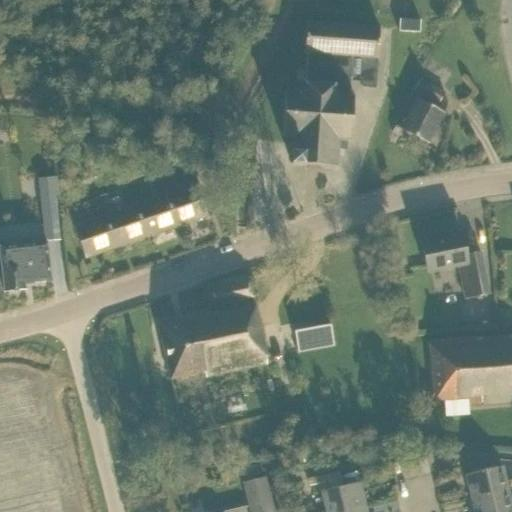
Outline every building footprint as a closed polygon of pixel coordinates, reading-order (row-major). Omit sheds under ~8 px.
[(399,20),(398,32),(419,33),(419,21),(399,20)] [(303,166),(336,168),(338,150),(346,150),(346,142),(348,143),(353,97),(348,97),(350,79),(360,80),(359,88),(360,89),(361,90),(363,90),(375,91),(379,30),(306,25),(304,55),(307,56),(304,92),(296,92),(296,93),(285,92),(281,137),(284,137),(284,146),(292,147),(292,152),(291,165),(303,166)] [(419,100),(422,95),(438,103),(444,92),(419,80),(403,114),(408,116),(401,129),(428,143),(444,114),(419,100)] [(16,136),(46,139),(47,128),(17,125),(16,136)] [(169,147),(157,151),(161,161),(172,156),(169,147)] [(37,163),(39,188),(55,186),(53,162),(37,163)] [(79,187),(91,183),(89,174),(77,178),(79,187)] [(196,185),(166,195),(177,227),(207,217),(196,185)] [(146,238),(177,227),(166,195),(135,206),(146,238)] [(41,198),(46,242),(59,241),(54,197),(41,198)] [(115,249),(146,238),(135,206),(104,217),(115,249)] [(85,259),(115,249),(104,217),(74,227),(85,259)] [(421,243),(427,273),(457,267),(464,300),(489,295),(480,253),(465,256),(461,235),(421,243)] [(50,282),(46,242),(0,247),(0,262),(1,262),(4,293),(24,291),(23,285),(50,282)] [(267,365),(248,276),(203,285),(208,310),(183,315),(184,320),(158,326),(170,380),(205,373),(206,377),(267,365)] [(511,335),(429,342),(434,402),(468,400),(468,405),(511,400),(511,335)] [(471,497),(507,489),(507,490),(511,489),(511,480),(505,482),(502,467),(466,475),(471,497)] [(348,511),(365,508),(360,484),(345,488),(342,472),(314,477),(317,494),(321,493),(325,511),(348,511)] [(244,485),(250,511),(274,511),(266,479),(244,485)] [(471,497),(474,511),(511,511),(511,504),(511,505),(507,490),(507,489),(471,497)]
